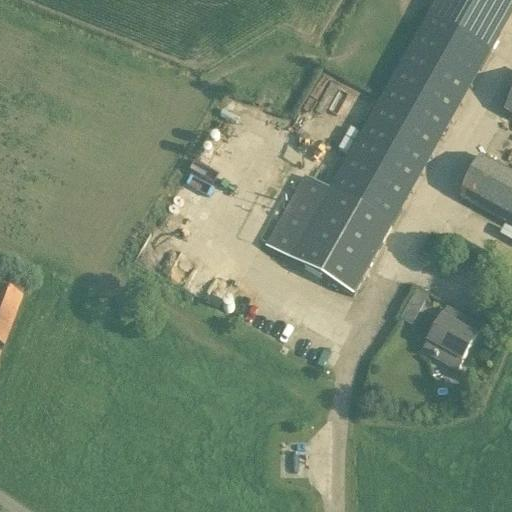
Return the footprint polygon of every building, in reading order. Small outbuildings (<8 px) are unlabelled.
[(353,298),(393,229),(511,19),(511,0),(438,0),(382,100),(329,192),(306,178),(266,248),(353,298)] [(335,81),(321,105),(330,111),(344,87),(335,81)] [(511,99),(504,114),(511,118),(511,174),(482,158),(459,200),(511,228),(511,99)] [(0,281),(0,347),(3,349),(21,300),(20,300),(23,290),(0,281)] [(416,292),(407,309),(419,315),(428,299),(416,292)] [(457,372),(481,331),(459,319),(456,323),(445,316),(424,353),(457,372)]
